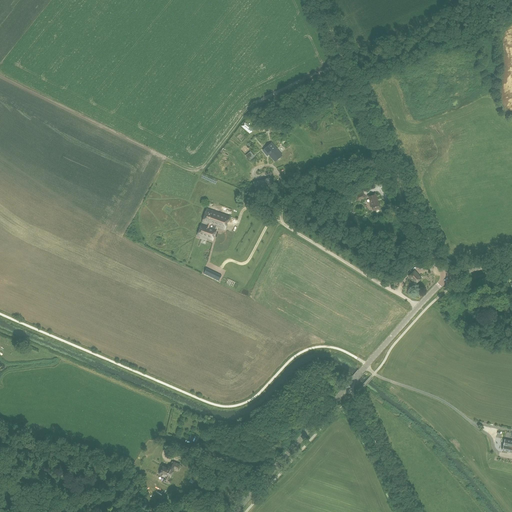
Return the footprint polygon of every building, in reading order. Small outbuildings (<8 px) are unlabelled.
[(264,136),(256,143),(260,148),(262,146),(267,153),(273,148),(264,136)] [(280,161),(281,166),(298,162),(299,164),(300,164),(297,152),(292,153),(293,157),(289,158),(289,159),(280,161)] [(365,198),(364,192),(356,195),(357,201),(365,198)] [(376,193),(368,196),(373,211),(381,208),(379,204),(377,199),(378,199),(376,193)] [(225,230),(230,217),(207,209),(202,222),(208,224),(207,226),(202,224),(198,235),(212,240),(216,229),(215,229),(216,226),(225,230)] [(406,262),(401,267),(404,271),(409,266),(406,262)] [(415,284),(421,278),(415,271),(408,276),(415,284)] [(219,281),(221,276),(215,273),(213,278),(219,281)] [(174,469),(177,470),(179,465),(171,462),(170,465),(171,465),(170,467),(168,467),(167,469),(163,468),(161,474),(167,476),(164,482),(170,484),(172,480),(170,479),(174,469)]
